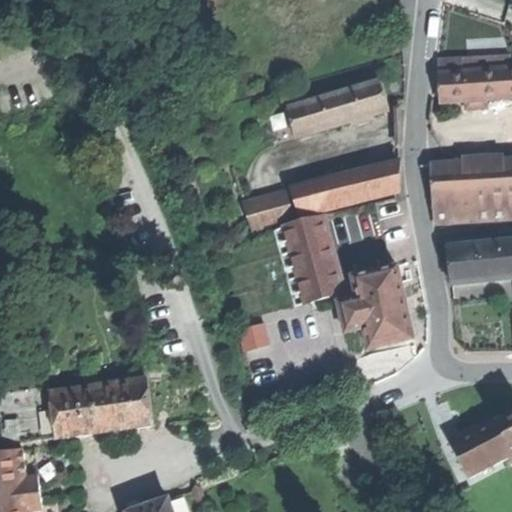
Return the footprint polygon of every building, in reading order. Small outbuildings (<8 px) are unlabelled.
[(511,57),(440,62),(441,87),(442,103),(511,99),(511,57)] [(321,101),(328,125),(329,129),(388,112),(384,98),(380,84),(321,101)] [(298,133),(328,125),(321,101),(291,110),(298,133)] [(401,195),(402,166),(311,188),(295,196),(301,217),(401,195)] [(511,167),(433,171),(435,224),(511,219),(511,167)] [(249,233),(293,224),(286,194),(243,204),(249,233)] [(323,218),(285,229),(306,305),(311,303),(344,295),(342,290),(323,218)] [(453,285),(511,280),(511,242),(450,248),(451,267),(453,285)] [(355,288),(358,298),(364,330),(369,350),(414,340),(407,307),(398,268),(353,278),(355,288)] [(364,330),(358,298),(338,303),(345,334),(364,330)] [(138,429),(154,427),(148,381),(147,381),(145,371),(130,373),(132,383),(53,393),(58,439),(104,434),(138,429)] [(52,440),(46,394),(45,389),(0,394),(0,426),(3,447),(52,440)] [(58,439),(53,393),(46,394),(52,440),(58,439)] [(470,479),(509,458),(511,462),(511,418),(501,423),(499,418),(451,443),(470,479)] [(139,438),(138,429),(104,434),(105,443),(139,438)] [(340,436),(323,443),(327,452),(338,447),(339,449),(344,446),(340,436)] [(43,511),(35,449),(0,453),(0,511),(43,511)] [(172,511),(169,501),(142,510),(136,511),(172,511)] [(130,511),(136,511),(142,510),(139,502),(129,505),(130,511)]
